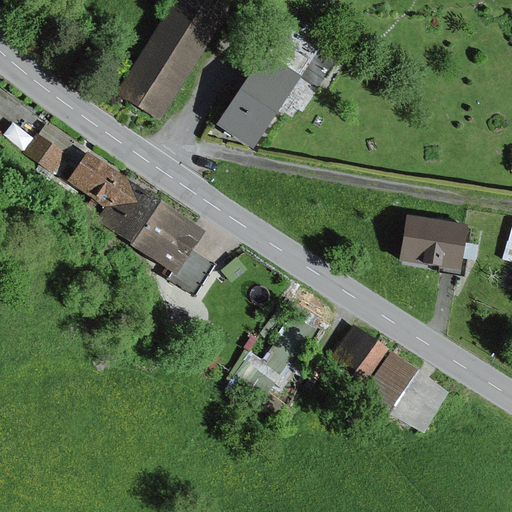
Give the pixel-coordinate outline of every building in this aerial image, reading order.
[(223,0),(172,0),(114,95),(159,123),(232,5),(223,0)] [(262,55),(216,128),(253,151),(298,79),(297,78),(307,61),(274,40),(263,56),(262,55)] [(45,126),(38,136),(65,155),(72,145),(45,126)] [(38,136),(36,135),(22,154),(53,176),(67,156),(65,155),(38,136)] [(106,209),(97,223),(174,273),(168,282),(195,299),(216,266),(194,251),(206,233),(85,154),(75,170),(69,166),(62,178),(68,182),(67,184),(106,209)] [(466,227),(406,217),(398,263),(459,273),(461,261),(474,263),(477,246),(464,244),(466,227)] [(511,222),(501,261),(511,263),(511,222)] [(352,326),(328,359),(364,384),(388,351),(352,326)] [(390,354),(359,398),(387,417),(424,434),(447,395),(390,354)]
